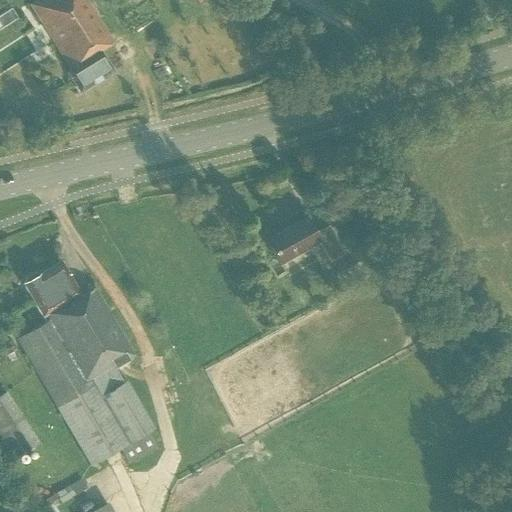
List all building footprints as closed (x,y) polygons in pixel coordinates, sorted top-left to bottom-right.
[(69,70),(65,73),(77,92),(92,83),(92,84),(111,71),(98,51),(111,43),(84,0),(35,0),(29,5),(41,24),(45,21),(56,39),(52,41),(69,70)] [(328,262),(342,254),(326,226),(313,234),(304,219),(265,241),(278,264),(316,242),(328,262)] [(121,382),(113,367),(133,356),(93,288),(79,296),(59,262),(38,275),(32,274),(24,278),(25,278),(22,284),(21,284),(44,323),(15,339),(89,465),(153,429),(126,379),(121,382)] [(0,439),(12,458),(37,443),(4,392),(0,394),(0,439)] [(54,490),(45,497),(56,510),(64,503),(54,490)] [(82,511),(119,511),(111,496),(82,511)]
